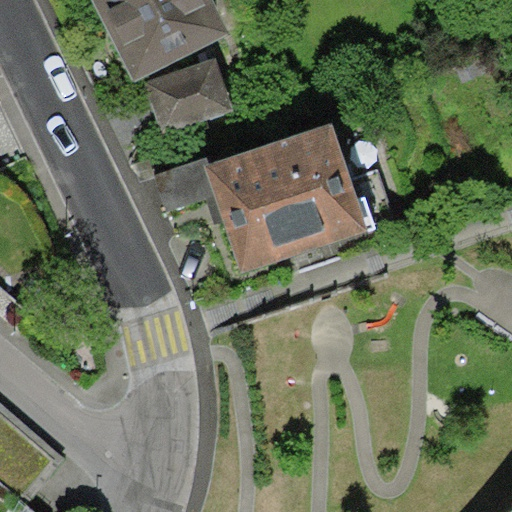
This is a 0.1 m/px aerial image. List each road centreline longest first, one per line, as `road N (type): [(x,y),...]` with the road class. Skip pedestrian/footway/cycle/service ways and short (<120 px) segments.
road 1 (residential): [(7,0),(95,182),(164,364),(160,471)]
road 2 (residential): [(0,341),(160,471)]
